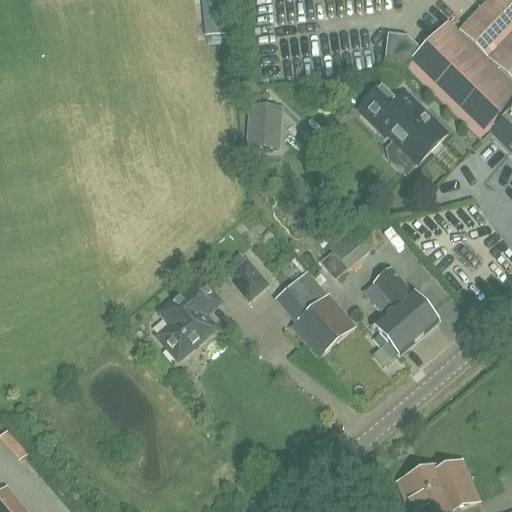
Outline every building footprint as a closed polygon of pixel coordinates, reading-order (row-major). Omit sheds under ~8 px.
[(206,0),(208,36),(223,35),(221,0),(206,0)] [(511,158),(511,0),(492,0),(458,35),(447,24),(420,52),(407,39),(387,36),(384,68),(404,71),(405,69),(482,143),(489,136),(511,158)] [(418,166),(445,137),(425,117),(422,120),(403,101),(398,106),(381,90),(358,113),(385,139),(387,137),(418,166)] [(347,274),(374,251),(353,226),(326,250),(347,274)] [(248,263),(228,280),(249,303),(268,287),(248,263)] [(363,295),(385,321),(374,331),(398,359),(437,326),(391,272),(363,295)] [(295,286),(281,298),(301,322),(328,299),(308,275),(295,286)] [(170,328),(157,340),(177,364),(216,332),(204,319),(220,306),(217,303),(199,281),(166,309),(159,315),(170,328)] [(295,327),(291,330),(318,361),(355,330),(328,299),(301,322),(295,327)] [(4,440),(23,465),(31,458),(12,434),(4,440)] [(439,470),(399,486),(409,511),(459,511),(476,505),(460,466),(441,474),(439,470)] [(0,511),(24,511),(7,491),(0,496),(0,511)]
